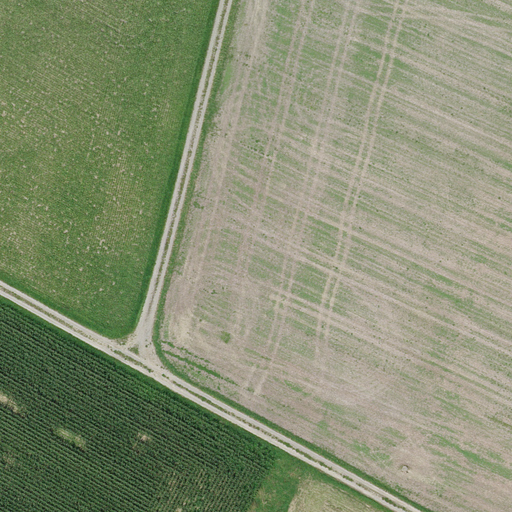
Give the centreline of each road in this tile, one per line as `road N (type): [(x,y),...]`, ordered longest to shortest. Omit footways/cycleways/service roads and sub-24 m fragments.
road 1 (track): [(409,511),(0,286)]
road 2 (track): [(133,360),(227,0)]
